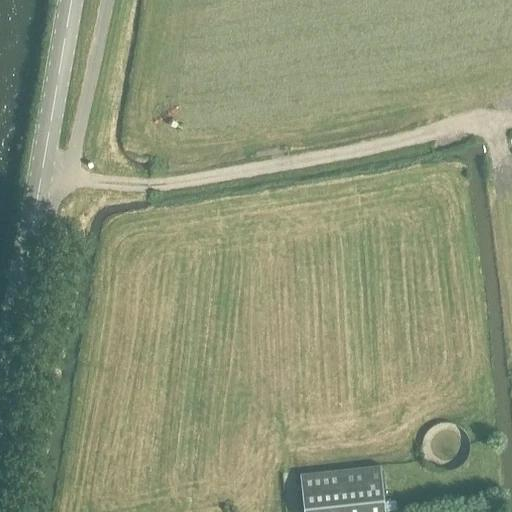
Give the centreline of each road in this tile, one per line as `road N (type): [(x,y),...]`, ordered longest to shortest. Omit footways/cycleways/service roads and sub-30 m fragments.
road 1 (track): [(480,124),(173,184),(60,180)]
road 2 (tertiary): [(0,415),(40,183)]
road 3 (unclassified): [(40,183),(60,180),(106,0)]
road 4 (tertiary): [(40,183),(71,0)]
